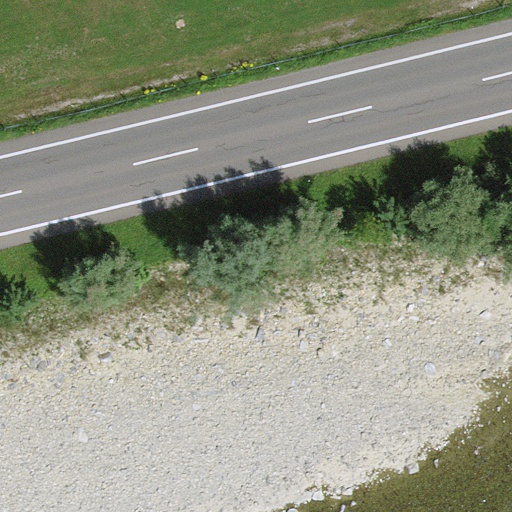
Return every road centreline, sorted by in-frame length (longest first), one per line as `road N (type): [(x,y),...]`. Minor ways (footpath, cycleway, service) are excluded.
road 1 (trunk): [(511,73),(0,202)]
road 2 (track): [(494,0),(0,113)]
